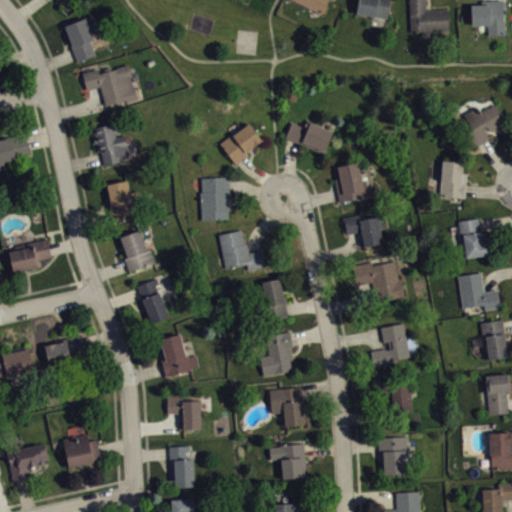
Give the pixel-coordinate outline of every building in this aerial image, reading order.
[(295,0),(322,13),(328,0),(295,0)] [(389,0),(387,17),(356,12),(357,0),(389,0)] [(408,0),(424,0),(425,8),(447,7),(448,29),(410,31),(408,0)] [(470,4),(471,25),(487,24),(488,34),(506,33),(504,6),(506,6),(505,0),(480,0),(481,3),(470,4)] [(63,25),(92,14),(98,29),(91,31),(94,38),(90,40),(95,53),(77,60),(74,53),(63,25)] [(82,71),(97,67),(98,71),(104,70),(103,67),(111,65),(111,68),(117,67),(116,65),(128,62),(131,75),(130,75),(132,85),(134,85),(137,97),(104,105),(99,85),(95,86),(86,88),(82,71)] [(495,102),(506,121),(491,130),(487,124),(482,127),(488,136),(480,141),(472,146),(460,125),(467,121),(462,112),(475,105),(479,112),(495,102)] [(291,120),(284,135),(292,138),(322,153),(333,130),(307,118),(303,126),(291,120)] [(92,127),(116,121),(119,132),(115,133),(116,136),(124,134),(129,153),(120,155),(121,160),(103,164),(101,156),(100,150),(97,151),(92,127)] [(218,140),(230,132),(231,134),(248,121),(261,139),(246,150),(248,154),(241,159),(235,163),(218,140)] [(0,137),(0,168),(6,167),(4,159),(31,152),(28,140),(26,132),(0,137)] [(439,194),(442,158),(462,160),(461,172),(465,172),(464,188),(463,196),(439,194)] [(334,178),(337,193),(338,201),(368,195),(365,178),(362,179),(358,160),(337,164),(339,177),(334,178)] [(200,177),(228,175),(229,182),(230,209),(228,209),(229,217),(200,218),(199,191),(201,191),(200,177)] [(107,183),(128,179),(130,190),(138,189),(140,201),(133,203),(135,214),(111,219),(110,211),(107,197),(109,196),(107,183)] [(342,217),(346,233),(354,231),(360,230),(364,246),(382,241),(376,215),(361,218),(360,213),(342,217)] [(464,256),(487,253),(485,240),(483,241),(481,230),(480,230),(479,224),(478,216),(459,219),(464,256)] [(217,232),(241,227),(245,242),(247,242),(249,251),(254,250),(261,248),(264,265),(247,268),(246,262),(225,267),(217,232)] [(120,236),(141,228),(149,248),(151,248),(156,261),(129,271),(127,264),(124,257),(128,256),(120,236)] [(8,250),(15,248),(14,244),(47,237),(49,247),(51,257),(40,259),(41,265),(13,272),(8,250)] [(352,264),(356,284),(365,282),(371,281),(375,302),(405,296),(401,277),(397,278),(393,260),(372,264),(371,260),(352,264)] [(458,274),(463,306),(483,303),(483,309),(500,306),(497,288),(490,289),(483,290),(481,270),(458,274)] [(136,284),(156,276),(158,282),(155,283),(169,315),(148,323),(138,298),(142,297),(139,290),(136,284)] [(260,280),(280,276),(286,307),(288,316),(268,319),(260,280)] [(479,322),(502,319),(506,355),(488,359),(486,351),(484,352),(479,322)] [(379,326),(404,322),(410,356),(388,360),(389,364),(373,367),(369,350),(385,347),(385,349),(388,348),(387,340),(382,341),(381,334),(379,326)] [(262,374),(259,355),(269,353),(265,334),(290,330),(291,337),(293,345),(291,345),(292,355),(288,356),(291,369),(262,374)] [(165,374),(199,365),(195,353),(186,356),(179,332),(159,338),(162,350),(158,351),(163,367),(165,374)] [(44,345),(49,367),(87,358),(83,342),(81,333),(64,337),(65,340),(44,345)] [(0,374),(33,368),(29,347),(10,351),(9,348),(0,349),(0,374)] [(487,413),(507,411),(506,391),(510,390),(508,372),(485,374),(486,392),(487,413)] [(411,411),(392,412),(391,396),(384,397),(374,397),(373,381),(391,380),(391,386),(409,385),(411,411)] [(268,388),(301,384),(302,392),(304,405),(302,405),(304,423),(285,425),(283,410),(271,412),(268,388)] [(167,412),(172,412),(179,412),(179,428),(201,427),(200,399),(183,400),(182,393),(166,393),(167,412)] [(488,432),(509,431),(510,442),(511,442),(511,467),(491,468),(490,454),(488,432)] [(61,437),(68,436),(68,435),(75,433),(75,435),(86,432),(88,439),(96,437),(98,448),(100,457),(92,458),(93,461),(68,466),(61,437)] [(378,462),(377,443),(376,437),(406,435),(408,472),(383,474),(382,461),(378,462)] [(44,442),(48,458),(45,459),(46,462),(28,466),(31,476),(22,479),(12,481),(4,446),(18,443),(19,448),(44,442)] [(269,446),(304,442),(305,450),(307,476),(282,478),(280,458),(270,459),(269,446)] [(168,446),(189,444),(190,450),(186,450),(187,458),(194,458),(195,478),(193,479),(193,485),(174,486),(174,480),(170,480),(169,452),(168,446)] [(481,511),(481,488),(498,487),(497,481),(511,481),(511,498),(501,499),(501,511),(481,511)] [(395,491),(420,489),(421,511),(383,511),(383,508),(389,507),(396,507),(395,491)] [(274,503),(274,511),(307,511),(307,492),(291,492),(292,502),(274,503)] [(170,498),(170,511),(195,511),(195,497),(170,498)]
